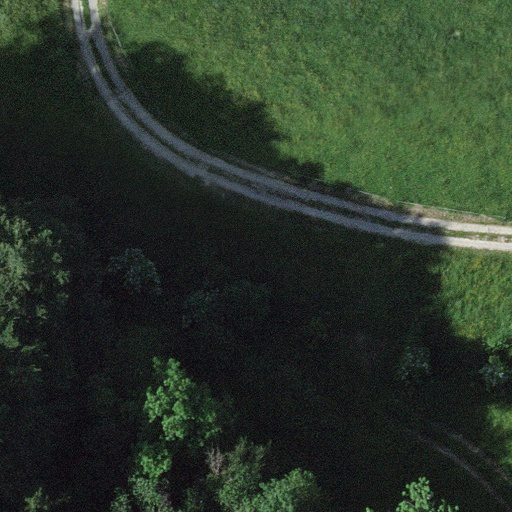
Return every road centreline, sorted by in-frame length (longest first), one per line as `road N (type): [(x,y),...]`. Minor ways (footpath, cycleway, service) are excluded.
road 1 (unclassified): [(511,238),(338,212),(195,161),(129,110),(93,43),(84,0)]
road 2 (track): [(511,494),(486,465),(418,415),(373,394),(353,372),(361,217)]
